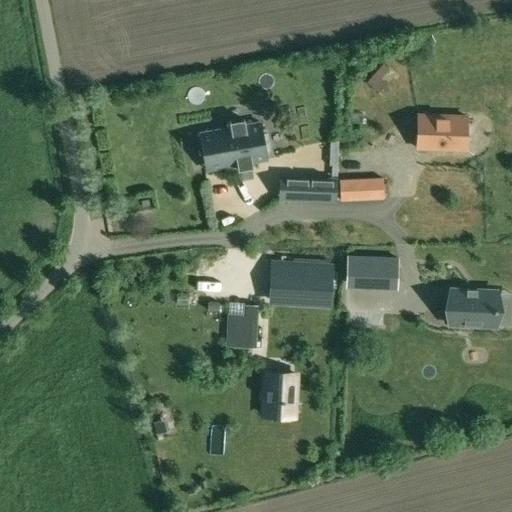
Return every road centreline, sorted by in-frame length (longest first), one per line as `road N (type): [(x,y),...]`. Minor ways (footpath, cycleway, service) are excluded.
road 1 (unclassified): [(0,333),(61,273),(77,240),(40,0)]
road 2 (unknown): [(77,240),(161,243),(229,233),(279,214),(392,212)]
